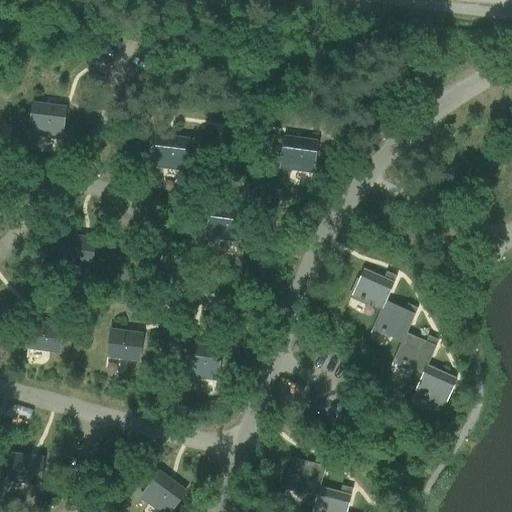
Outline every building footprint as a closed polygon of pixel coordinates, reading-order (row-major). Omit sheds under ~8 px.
[(59,148),(60,148),(65,107),(33,103),(29,134),(60,138),(59,148)] [(156,135),(153,166),(184,170),(183,180),(184,180),(188,139),(156,135)] [(311,182),(312,172),(317,141),(285,137),(281,168),(312,172),(310,182),(311,182)] [(237,251),(239,241),(243,210),(211,206),(207,236),(238,241),(237,251)] [(63,235),(59,271),(60,271),(61,261),(91,265),(94,239),(63,235)] [(385,301),(386,301),(397,277),(387,272),(384,278),(364,269),(353,294),(349,302),(350,302),(353,295),(361,298),(360,299),(363,301),(364,299),(373,303),(372,306),(381,310),(385,301)] [(405,310),(386,301),(385,301),(381,310),(370,334),(371,334),(374,327),(382,330),(381,331),(384,333),(385,331),(394,335),(392,338),(402,342),(406,333),(407,333),(418,309),(408,304),(405,310)] [(29,348),(59,352),(63,326),(32,322),(27,358),(28,358),(29,348)] [(111,330),(106,366),(107,366),(108,356),(138,360),(142,334),(111,330)] [(427,365),(438,341),(429,336),(426,342),(407,333),(406,333),(402,342),(391,366),(392,366),(395,359),(402,362),(402,363),(405,365),(406,364),(415,368),(413,370),(422,374),(423,375),(427,365)] [(215,389),(217,379),(221,349),(189,345),(185,376),(216,380),(214,389),(215,389)] [(423,375),(422,374),(412,398),(413,398),(416,391),(423,394),(423,396),(426,397),(426,396),(435,400),(432,408),(441,413),(457,378),(427,365),(423,375)] [(43,458),(12,454),(7,490),(8,491),(9,481),(39,484),(43,458)] [(320,487),(327,461),(316,458),(315,464),(293,458),(284,493),(285,493),(287,486),(295,488),(294,489),(298,490),(298,488),(307,491),(307,494),(316,496),(317,497),(320,487)] [(169,511),(185,491),(159,472),(141,497),(160,511),(169,511)] [(346,511),(353,489),(342,486),(341,492),(320,487),(317,497),(316,496),(312,511),(346,511)]
